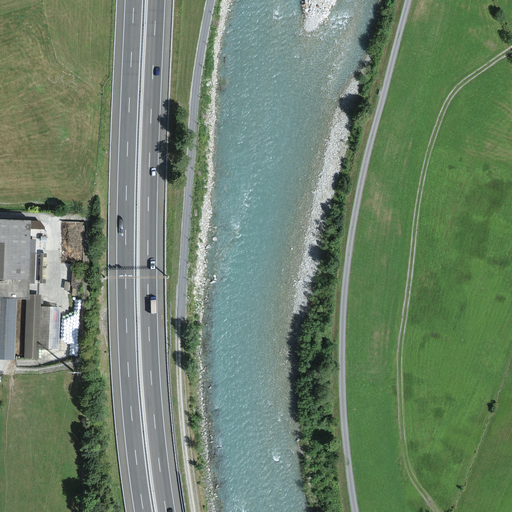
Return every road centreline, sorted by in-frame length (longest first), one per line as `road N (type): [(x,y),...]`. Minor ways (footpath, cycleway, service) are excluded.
road 1 (track): [(355,511),(342,402),(345,279),(366,157),(408,0)]
road 2 (motorway): [(167,511),(153,407),(149,275),(157,0)]
road 3 (motorway): [(134,0),(123,308),(142,511)]
road 4 (track): [(511,50),(449,96),(425,156),(399,384),(409,470),(437,511)]
